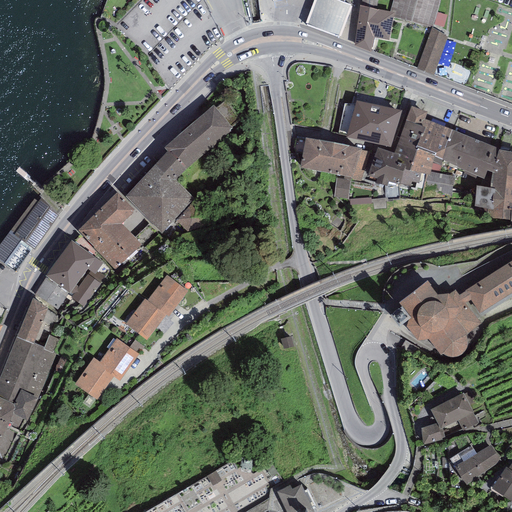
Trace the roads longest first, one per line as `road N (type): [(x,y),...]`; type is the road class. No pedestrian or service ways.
road 1 (residential): [(269,39),(301,259),(351,424),(365,436),(378,431),(362,367),(362,357),(378,351),(401,444),(385,481),(345,511)]
road 2 (secondary): [(0,350),(37,265),(102,183),(210,68),(269,39)]
road 3 (secondary): [(284,38),(511,120)]
